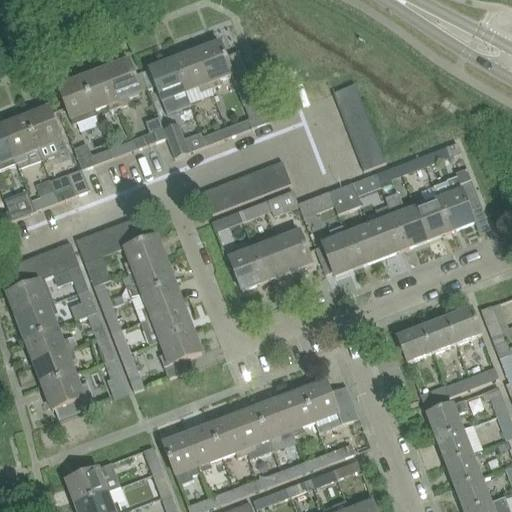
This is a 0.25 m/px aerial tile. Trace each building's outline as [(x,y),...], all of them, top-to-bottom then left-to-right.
[(221,45),(198,54),(212,92),(223,88),(220,82),(232,78),(236,88),(251,83),(240,54),(226,59),(221,45)] [(198,54),(174,63),(187,95),(199,90),(202,96),(212,92),(198,54)] [(130,63),(106,72),(121,110),(131,106),(129,100),(142,95),(130,63)] [(187,95),(174,63),(150,72),(167,117),(192,107),(187,95)] [(106,72),(83,81),(95,113),(108,108),(110,114),(121,110),(106,72)] [(95,113),(83,81),(59,90),(73,128),(85,124),(83,118),(95,113)] [(334,96),(338,107),(360,98),(356,87),(334,96)] [(338,107),(342,118),(365,109),(360,98),(338,107)] [(249,120),(226,129),(231,140),(270,125),(261,101),(244,108),(249,120)] [(342,118),(347,129),(369,121),(365,109),(342,118)] [(50,111),(26,120),(39,153),(51,148),(53,153),(64,149),(50,111)] [(3,129),(17,166),(19,171),(42,162),(39,153),(26,120),(3,129)] [(137,152),(167,141),(164,133),(159,120),(146,125),(150,137),(133,143),(137,152)] [(347,129),(351,140),(373,132),(369,121),(347,129)] [(179,128),(164,133),(167,141),(175,161),(190,156),(179,128)] [(3,129),(0,129),(0,173),(17,166),(3,129)] [(226,129),(203,138),(207,149),(231,140),(226,129)] [(351,140),(355,152),(378,143),(373,132),(351,140)] [(133,143),(110,152),(114,161),(137,152),(133,143)] [(355,152),(360,163),(382,154),(378,143),(355,152)] [(83,172),(82,172),(83,173),(114,161),(110,152),(93,159),(87,146),(75,151),(83,172)] [(446,150),(423,159),(426,169),(450,160),(446,150)] [(382,154),(360,163),(364,174),(386,165),(382,154)] [(423,159),(399,169),(403,178),(426,169),(423,159)] [(283,164),(272,169),(280,191),(292,187),(283,164)] [(272,169),(260,173),(269,196),(280,191),(272,169)] [(399,169),(376,177),(380,187),(403,178),(399,169)] [(56,194),(55,194),(59,206),(90,194),(83,173),(82,172),(52,184),(56,194)] [(260,173),(249,178),(258,200),(269,196),(260,173)] [(357,196),(380,187),(376,177),(353,186),(357,196)] [(249,178),(238,182),(247,204),(258,200),(249,178)] [(238,182),(227,186),(235,209),(247,204),(238,182)] [(471,214),(482,210),(472,183),(450,191),(448,184),(434,189),(439,203),(439,202),(451,234),(475,225),(471,214)] [(227,186),(216,191),(224,213),(235,209),(227,186)] [(362,208),(357,196),(353,186),(330,195),(335,209),(335,210),(338,218),(361,208),(362,208)] [(224,213),(216,191),(204,195),(213,217),(224,213)] [(4,202),(9,214),(13,224),(36,215),(32,203),(28,193),(4,202)] [(55,194),(32,203),(36,215),(59,206),(55,194)] [(294,194),(262,206),(266,217),(271,215),(273,219),(299,209),(294,194)] [(335,209),(330,195),(312,202),(318,216),(335,210),(335,209)] [(390,212),(393,220),(405,252),(428,243),(414,205),(404,209),(398,195),(385,200),(390,212)] [(424,201),(414,205),(428,243),(451,234),(439,202),(439,203),(426,207),(424,201)] [(262,206),(239,215),(243,225),(266,217),(262,206)] [(0,228),(13,224),(9,214),(0,217),(0,228)] [(243,225),(239,215),(212,226),(216,235),(243,225)] [(378,219),(367,223),(382,261),(405,252),(393,220),(380,225),(378,219)] [(133,222),(122,227),(130,249),(142,245),(133,222)] [(359,233),(346,238),(359,270),(382,261),(367,223),(357,227),(359,233)] [(122,227),(110,231),(119,254),(125,251),(130,249),(122,227)] [(110,231),(99,235),(108,258),(119,254),(110,231)] [(285,234),(274,238),(289,275),(313,266),(300,234),(287,240),(285,234)] [(99,235),(88,240),(97,262),(103,260),(108,258),(99,235)] [(359,270),(346,238),(334,243),(331,237),(320,241),(335,279),(359,270)] [(266,248),(253,253),(266,284),(289,275),(274,238),(264,242),(266,248)] [(130,249),(125,251),(130,265),(125,267),(129,277),(166,263),(157,239),(142,245),(130,249)] [(77,244),(85,266),(97,262),(88,240),(77,244)] [(71,246),(60,250),(68,273),(70,272),(80,269),(71,246)] [(60,250),(48,255),(57,277),(68,273),(60,250)] [(266,284),(253,253),(241,257),(239,252),(228,256),(242,294),(266,284)] [(48,255),(37,259),(46,282),(57,277),(48,255)] [(37,259),(26,263),(35,286),(45,282),(46,282),(37,259)] [(85,266),(94,290),(104,287),(103,285),(111,282),(103,260),(97,262),(85,266)] [(15,268),(23,290),(35,286),(26,263),(15,268)] [(166,263),(129,277),(129,279),(122,281),(126,290),(131,303),(143,298),(175,286),(166,263)] [(89,293),(80,269),(70,272),(80,296),(89,293)] [(8,296),(17,320),(55,306),(45,282),(35,286),(23,290),(8,296)] [(175,286),(143,298),(148,311),(143,313),(147,323),(184,309),(175,286)] [(94,290),(103,314),(113,310),(104,287),(94,290)] [(98,316),(89,293),(80,296),(83,305),(71,310),(76,323),(88,319),(98,316)] [(17,320),(26,343),(57,331),(52,319),(59,316),(55,306),(17,320)] [(508,330),(499,307),(481,313),(491,338),(508,331),(508,330)] [(184,309),(147,323),(151,334),(156,332),(161,345),(193,332),(184,309)] [(103,314),(112,337),(122,333),(113,310),(103,314)] [(471,312),(447,321),(457,347),(482,337),(472,311),(471,312)] [(107,339),(98,316),(88,319),(97,342),(107,339)] [(447,321),(423,331),(433,356),(457,347),(447,321)] [(511,357),(511,347),(508,349),(505,341),(511,338),(511,328),(508,330),(508,331),(491,338),(500,362),(511,357)] [(26,343),(35,367),(72,352),(68,342),(62,344),(57,331),(26,343)] [(433,356),(423,331),(399,340),(399,339),(398,340),(408,366),(433,356)] [(193,332),(161,345),(166,357),(160,359),(169,381),(195,371),(191,360),(202,356),(193,332)] [(112,337),(121,360),(130,356),(122,333),(112,337)] [(116,362),(107,339),(97,342),(106,366),(116,362)] [(35,367),(44,390),(75,378),(70,365),(76,363),(72,352),(35,367)] [(130,356),(121,360),(135,395),(144,391),(130,356)] [(505,387),(511,384),(511,357),(500,362),(509,385),(505,387)] [(125,386),(116,362),(106,366),(115,389),(125,386)] [(474,391),(498,381),(494,370),(488,372),(469,380),(474,391)] [(75,378),(44,390),(53,413),(90,399),(86,388),(80,390),(75,378)] [(474,391),(469,380),(445,389),(449,400),(474,391)] [(303,394),(315,425),(320,437),(360,421),(347,390),(331,396),(327,385),(303,394)] [(449,400),(445,389),(421,399),(425,410),(449,400)] [(490,403),(496,419),(508,415),(499,390),(481,396),(484,405),(490,403)] [(303,394),(280,402),(295,440),(305,436),(303,430),(315,425),(303,394)] [(280,402),(257,411),(269,443),(282,438),(284,444),(295,440),(280,402)] [(427,417),(437,442),(463,432),(458,417),(468,413),(464,403),(427,417)] [(257,411),(234,420),(249,459),(258,455),(259,456),(272,451),(269,443),(257,411)] [(496,419),(506,443),(511,440),(511,424),(508,415),(496,419)] [(234,420),(211,429),(223,461),(235,456),(238,462),(248,458),(248,459),(249,459),(234,420)] [(437,442),(446,466),(473,456),(472,455),(483,451),(474,428),(463,432),(437,442)] [(211,429),(187,438),(202,475),(212,471),(210,465),(223,461),(211,429)] [(323,445),(327,457),(328,457),(331,466),(355,457),(347,436),(323,445)] [(202,475),(187,438),(164,447),(180,488),(193,483),(191,479),(202,475)] [(144,454),(153,478),(162,475),(153,451),(144,454)] [(446,466),(456,491),(482,481),(473,456),(446,466)] [(328,457),(327,457),(304,465),(308,475),(331,466),(328,457)] [(358,464),(334,473),(338,482),(361,473),(358,464)] [(304,465),(281,474),(285,484),(308,475),(304,465)] [(67,484),(76,508),(108,495),(103,483),(109,481),(104,469),(67,484)] [(334,473),(311,482),(314,491),(338,482),(334,473)] [(281,474),(258,483),(261,493),(285,484),(281,474)] [(153,478),(162,501),(171,498),(162,475),(153,478)] [(456,491),(463,511),(472,511),(491,505),(482,481),(456,491)] [(311,482),(288,491),(291,500),(314,491),(311,482)] [(258,483),(235,492),(238,501),(261,493),(258,483)] [(291,500),(288,491),(264,500),(267,509),(291,500)] [(235,492),(212,501),(215,510),(238,501),(235,492)] [(76,508),(77,511),(120,511),(118,506),(113,508),(108,495),(76,508)] [(162,501),(165,511),(176,511),(171,498),(162,501)] [(362,509),(354,511),(376,511),(371,499),(360,504),(362,509)] [(472,511),(509,511),(505,499),(491,505),(472,511)] [(210,511),(215,510),(212,501),(188,510),(188,511),(210,511)] [(324,511),(349,511),(346,503),(333,508),(332,509),(324,511)]
